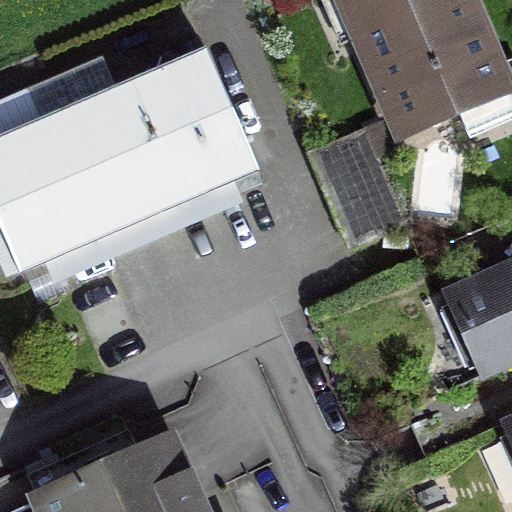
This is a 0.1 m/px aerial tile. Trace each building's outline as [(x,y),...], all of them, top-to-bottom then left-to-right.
[(469,0),(358,0),(344,6),(400,135),(457,110),(469,138),(511,120),(511,105),(505,90),(508,88),(469,0)] [(0,225),(20,273),(257,171),(205,51),(42,121),(28,89),(0,101),(0,225)] [(364,129),(313,151),(353,247),(405,226),(364,129)] [(511,269),(449,297),(482,372),(511,358),(511,269)] [(70,487),(38,501),(43,511),(201,511),(170,442),(139,456),(128,431),(58,462),(70,487)]
